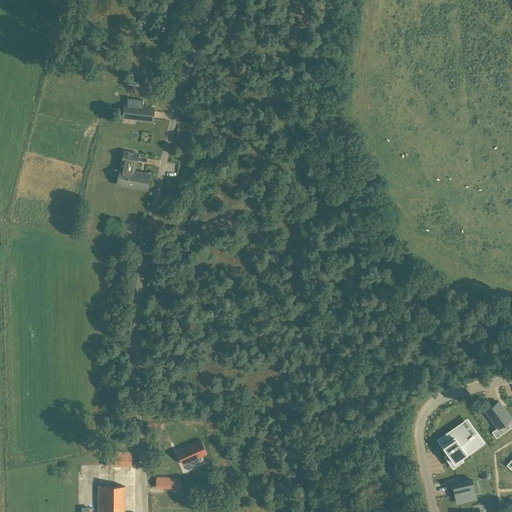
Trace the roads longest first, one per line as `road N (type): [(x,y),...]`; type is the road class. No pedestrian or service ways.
road 1 (unclassified): [(145,511),(141,291),(173,130),(217,0)]
road 2 (unclassified): [(434,511),(418,441),(422,418),(452,393),(511,377)]
